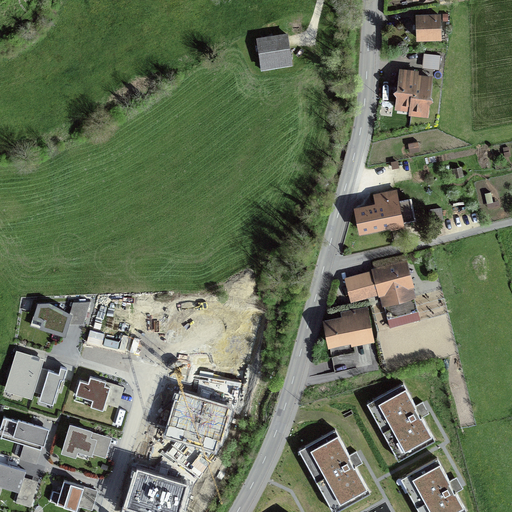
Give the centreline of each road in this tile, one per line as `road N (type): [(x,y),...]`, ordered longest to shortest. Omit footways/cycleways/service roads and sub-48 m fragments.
road 1 (tertiary): [(324,265),(362,108),(372,0)]
road 2 (tertiary): [(236,511),(285,405),(324,265)]
road 3 (residential): [(105,511),(148,371)]
